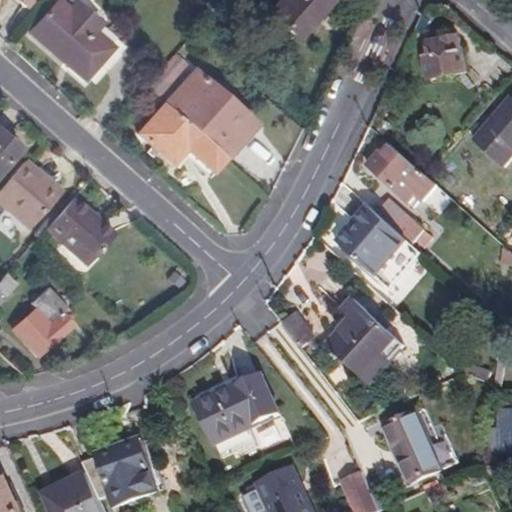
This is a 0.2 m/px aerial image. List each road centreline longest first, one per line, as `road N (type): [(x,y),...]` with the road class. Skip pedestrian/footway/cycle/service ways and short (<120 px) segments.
road 1 (tertiary): [(243,287),(294,217),(399,0)]
road 2 (residential): [(0,70),(243,287)]
road 3 (tertiary): [(0,417),(120,377),(210,320),(243,287)]
road 4 (unknown): [(243,287),(378,470)]
